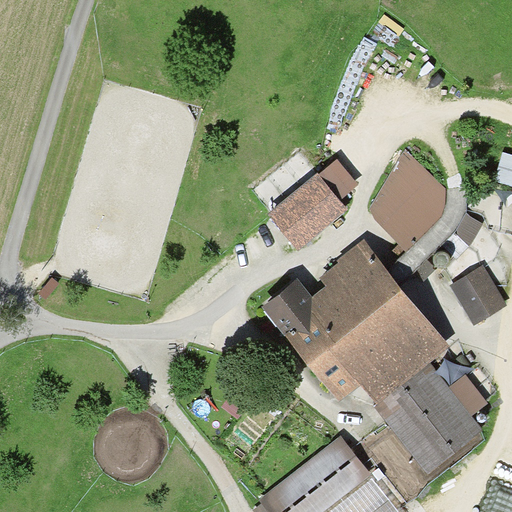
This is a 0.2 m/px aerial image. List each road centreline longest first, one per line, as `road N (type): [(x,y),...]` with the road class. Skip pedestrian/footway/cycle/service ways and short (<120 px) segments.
road 1 (unclassified): [(86,0),(0,278)]
road 2 (unknown): [(510,299),(511,389),(490,458),(462,511)]
road 3 (unknown): [(242,511),(171,403),(139,335)]
